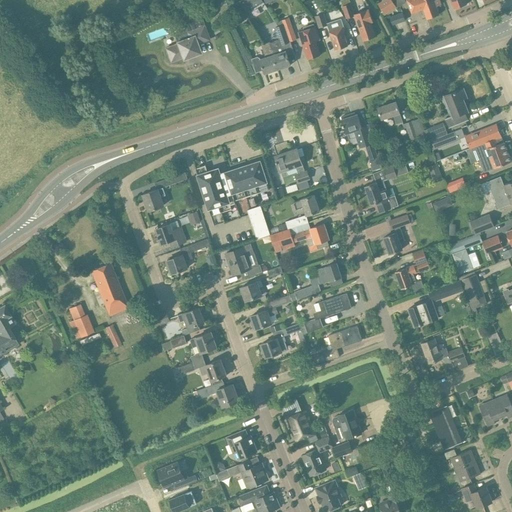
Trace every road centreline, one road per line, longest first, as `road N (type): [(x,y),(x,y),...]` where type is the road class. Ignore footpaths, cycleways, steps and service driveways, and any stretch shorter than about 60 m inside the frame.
road 1 (residential): [(163,293),(123,182),(197,146),(318,108)]
road 2 (residential): [(258,110),(257,98),(274,89),(479,17)]
road 3 (residential): [(388,342),(318,108)]
road 4 (residential): [(318,108),(492,51)]
road 5 (residential): [(511,358),(411,397),(388,342)]
road 6 (secondary): [(120,157),(62,176),(3,241)]
road 7 (secondary): [(120,157),(258,110)]
road 8 (secondary): [(3,241),(120,157)]
road 9 (residential): [(388,342),(255,390)]
road 10 (residential): [(305,511),(255,390)]
